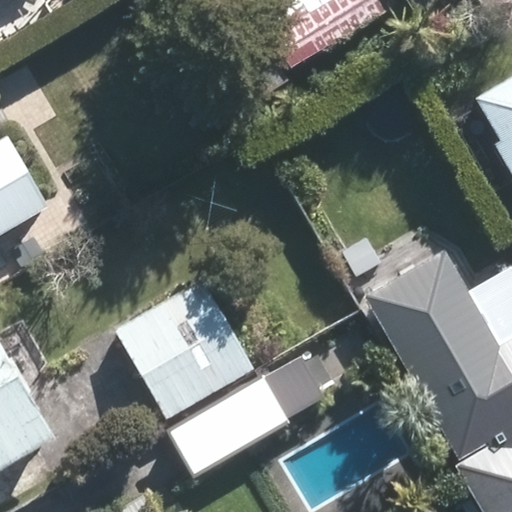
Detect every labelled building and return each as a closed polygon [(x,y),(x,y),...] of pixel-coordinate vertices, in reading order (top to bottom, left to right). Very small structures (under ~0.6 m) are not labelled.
[(299,60),(381,11),(374,0),(270,0),(270,1),(286,28),(281,31),(299,60)] [(403,0),(404,1),(405,0),(416,16),(440,0),(403,0)] [(511,184),(511,78),(473,102),(499,145),(491,150),(511,184)] [(0,238),(48,210),(5,139),(0,142),(0,238)] [(511,511),(511,336),(496,345),(441,248),(358,295),(482,511),(511,511)] [(114,334),(163,417),(250,367),(201,284),(114,334)] [(0,471),(54,439),(0,348),(0,471)] [(324,399),(297,355),(170,433),(197,476),(324,399)]
